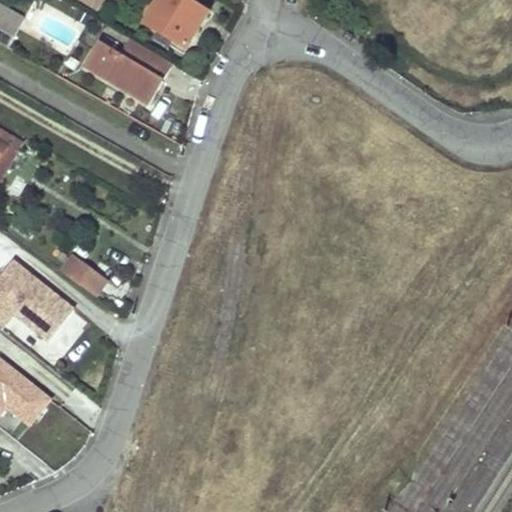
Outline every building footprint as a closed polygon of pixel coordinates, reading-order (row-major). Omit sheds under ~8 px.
[(79,0),(97,11),(103,0),(79,0)] [(186,48),(206,14),(184,0),(149,0),(147,4),(154,9),(145,24),(171,40),(186,48)] [(139,17),(146,21),(154,9),(147,4),(139,17)] [(18,24),(0,13),(0,40),(6,45),(18,24)] [(164,50),(171,40),(157,32),(151,42),(164,50)] [(166,61),(130,39),(119,56),(98,43),(85,64),(149,103),(165,78),(158,74),(166,61)] [(166,61),(158,74),(165,78),(173,65),(166,61)] [(0,163),(7,168),(22,141),(0,129),(0,163)] [(49,340),(76,303),(11,256),(0,270),(0,325),(2,327),(13,313),(49,340)] [(74,257),(63,272),(95,296),(106,281),(74,257)] [(4,334),(35,346),(41,330),(11,318),(4,334)]
